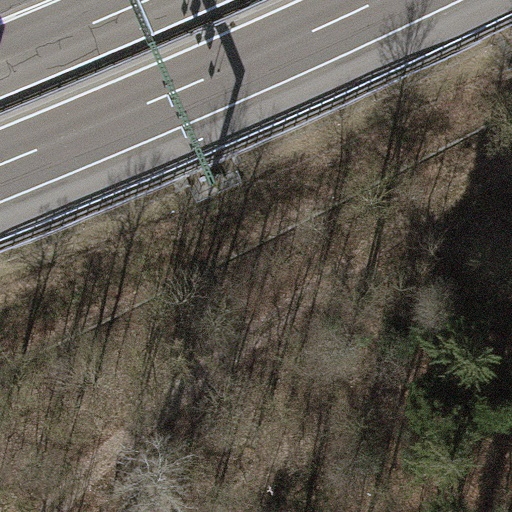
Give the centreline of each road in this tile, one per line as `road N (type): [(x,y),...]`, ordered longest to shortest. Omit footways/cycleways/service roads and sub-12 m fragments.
road 1 (motorway): [(0,166),(383,0)]
road 2 (motorway): [(148,0),(0,62)]
